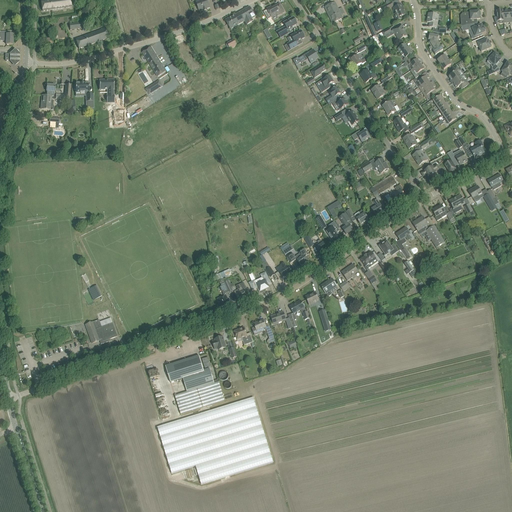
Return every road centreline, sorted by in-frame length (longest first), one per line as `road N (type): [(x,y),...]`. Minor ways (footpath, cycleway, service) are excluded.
road 1 (unclassified): [(8,399),(249,311),(422,199)]
road 2 (unclassified): [(25,61),(77,61),(251,0)]
road 3 (residential): [(422,199),(296,0)]
road 4 (residential): [(504,156),(485,119),(452,98),(420,49),(412,0)]
